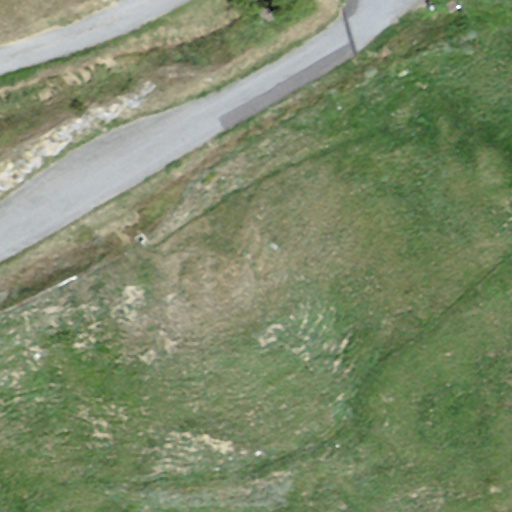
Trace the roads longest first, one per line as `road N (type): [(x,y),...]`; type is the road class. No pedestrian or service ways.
road 1 (unclassified): [(0,226),(311,62),(358,28),(368,0)]
road 2 (unclassified): [(144,0),(103,22),(0,53)]
